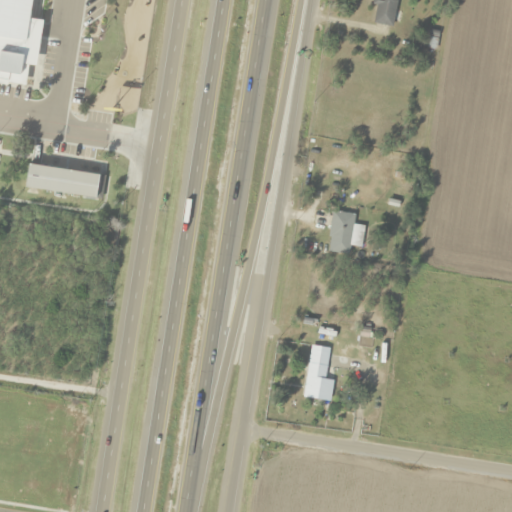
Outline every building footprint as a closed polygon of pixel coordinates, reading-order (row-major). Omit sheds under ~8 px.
[(0,0),(0,76),(32,86),(48,0),(0,0)] [(374,0),(369,23),(390,28),(396,0),(374,0)] [(25,73),(0,70),(0,142),(17,145),(25,73)] [(24,189),(100,200),(103,177),(28,166),(24,189)] [(0,179),(0,198),(18,201),(20,182),(0,179)] [(353,214),(329,212),(327,253),(349,254),(349,246),(361,247),(362,226),(352,226),(353,214)] [(329,349),(310,346),(301,397),(329,402),(333,381),(323,379),(329,349)]
